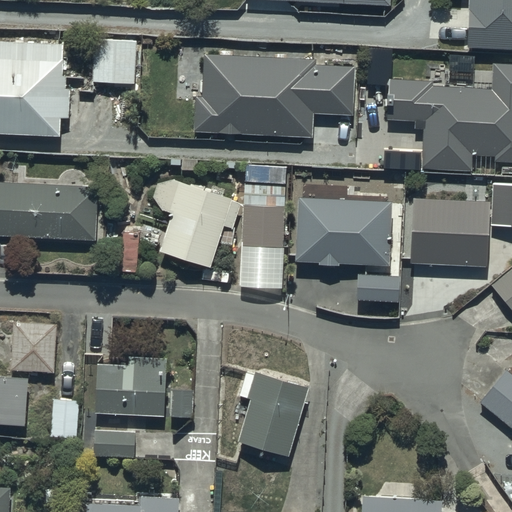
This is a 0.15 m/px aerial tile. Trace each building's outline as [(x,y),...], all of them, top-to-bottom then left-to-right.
[(511,0),(469,0),(469,11),(430,9),(429,41),(470,43),(470,45),(511,46),(511,0)] [(136,37),(94,37),(93,82),(135,83),(136,37)] [(64,42),(0,39),(0,132),(62,135),(63,117),(69,117),(70,88),(65,88),(66,72),(63,72),(64,42)] [(316,60),(205,53),(202,98),(197,98),(195,130),(313,139),(315,112),(354,115),(357,68),(316,65),(316,60)] [(391,75),(390,78),(389,118),(424,120),(422,166),(475,168),(475,156),(494,156),(494,159),(511,159),(511,63),(491,63),(491,85),(433,83),(433,76),(391,75)] [(286,163),(247,164),(247,181),(286,180),(286,163)] [(175,176),(158,180),(154,196),(163,209),(173,212),(160,251),(212,268),(226,226),(232,228),(242,199),(175,176)] [(99,182),(0,178),(0,234),(97,238),(99,182)] [(511,180),(493,181),(494,224),(511,223),(511,180)] [(285,184),(245,183),(244,244),(285,245),(285,184)] [(392,198),(298,196),(297,260),(320,260),(320,265),(341,265),(341,262),(391,262),(392,198)] [(491,201),(414,197),(411,262),(488,265),(491,201)] [(124,230),(123,234),(121,272),(138,273),(141,231),(124,230)] [(511,269),(493,285),(511,306),(511,269)] [(400,299),(400,275),(360,274),(360,298),(400,299)] [(56,321),(14,319),(11,370),(54,372),(56,321)] [(128,363),(98,363),(98,413),(167,412),(166,351),(128,351),(128,363)] [(511,373),(506,369),(481,403),(511,426),(511,373)] [(311,386),(247,370),(240,395),(252,398),(241,443),(293,456),(311,386)] [(0,426),(27,427),(29,373),(0,372),(0,426)] [(197,388),(174,387),(171,415),(194,417),(197,388)] [(78,398),(53,397),(51,435),(76,436),(78,398)] [(135,430),(94,430),(94,457),(135,457),(135,430)] [(10,511),(11,485),(0,484),(0,511),(10,511)] [(142,504),(90,501),(89,511),(180,511),(181,496),(142,494),(142,504)] [(443,511),(444,502),(364,496),(362,511),(443,511)]
